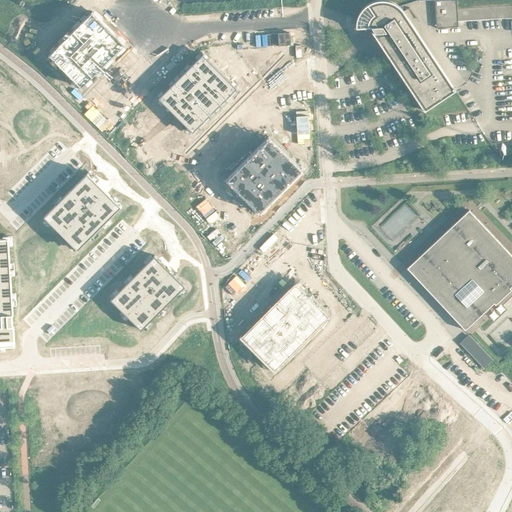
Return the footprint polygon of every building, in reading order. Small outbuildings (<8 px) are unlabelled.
[(379,41),(425,110),(456,89),(404,11),(398,4),(390,0),(387,0),(377,0),(370,2),(363,8),(358,16),(357,23),(356,27),(372,26),(381,40),(379,41)] [(435,0),(437,27),(459,26),(458,21),(511,17),(511,4),(458,8),(457,0),(435,0)] [(93,11),(49,54),(82,87),(97,72),(126,43),(93,11)] [(203,53),(159,97),(176,114),(193,131),(237,87),(203,53)] [(269,135),(226,179),(245,198),(260,213),(303,169),(269,135)] [(88,172),(45,215),(79,249),(122,205),(88,172)] [(511,254),(469,209),(407,267),(465,329),(494,302),(496,304),(511,289),(510,287),(511,285),(511,254)] [(10,263),(9,245),(13,245),(13,235),(3,236),(3,238),(0,238),(0,350),(6,350),(6,346),(15,345),(14,325),(13,325),(12,315),(13,314),(13,305),(17,305),(16,292),(12,293),(11,275),(15,275),(14,262),(10,263)] [(155,255),(111,298),(141,329),(185,285),(155,255)] [(259,319),(242,336),(243,338),(247,342),(264,359),(269,363),(275,369),(286,358),(291,354),(304,340),(308,336),(314,331),(318,326),(329,315),(296,282),(265,313),(267,315),(265,318),(261,322),(259,319)]
